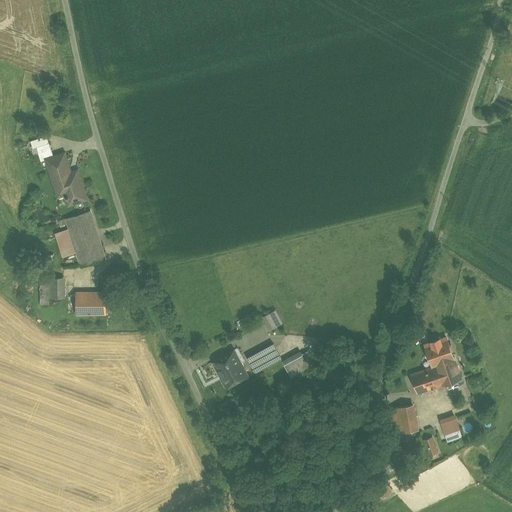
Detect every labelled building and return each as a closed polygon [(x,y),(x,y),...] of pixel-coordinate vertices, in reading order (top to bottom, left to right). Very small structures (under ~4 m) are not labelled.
[(88,198),(78,169),(71,172),(64,152),(45,158),(55,189),(63,186),(66,195),(64,196),(64,197),(67,196),(69,203),(67,204),(68,205),(88,198)] [(91,210),(59,220),(61,225),(68,223),(82,266),(106,259),(91,210)] [(59,297),(58,277),(49,277),(50,297),(59,297)] [(107,293),(76,293),(77,313),(107,313),(107,293)] [(262,316),(268,330),(285,323),(279,309),(262,316)] [(446,337),(425,343),(432,365),(453,358),(454,358),(451,350),(454,349),(452,344),(449,345),(446,337)] [(274,343),(248,357),(256,372),(282,357),(274,343)] [(311,349),(285,364),(292,377),(303,371),(305,375),(312,372),(309,365),(317,360),(311,349)] [(235,350),(216,360),(226,377),(223,378),(228,387),(249,375),(235,350)] [(432,365),(411,372),(417,392),(444,382),(444,384),(460,379),(453,358),(432,365)] [(417,392),(411,372),(408,373),(415,392),(417,392)] [(477,373),(466,377),(468,384),(480,380),(477,373)] [(408,404),(396,406),(401,432),(412,430),(408,404)] [(456,417),(442,422),(446,433),(460,428),(456,417)] [(433,436),(425,439),(430,454),(438,451),(433,436)] [(389,481),(379,485),(383,496),(393,492),(389,481)]
